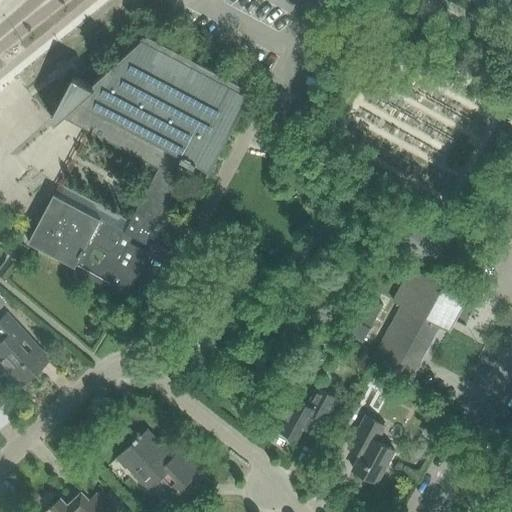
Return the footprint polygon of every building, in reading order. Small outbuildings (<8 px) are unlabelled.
[(358,25),(352,37),(351,38),(366,45),(372,33),(358,25)] [(54,194),(28,242),(56,257),(75,267),(78,278),(97,288),(108,284),(129,295),(137,280),(151,253),(130,242),(133,237),(147,244),(181,179),(187,182),(195,165),(211,174),(255,91),(226,75),(231,65),(219,58),(213,69),(207,63),(165,41),(163,41),(158,39),(148,34),(141,41),(92,85),(75,76),(52,118),(57,124),(63,119),(157,169),(124,231),(101,219),(54,194)] [(391,240),(434,263),(445,241),(403,218),(391,240)] [(423,359),(441,325),(445,318),(454,322),(466,299),(412,270),(394,302),(403,307),(374,361),(409,379),(420,358),(423,359)] [(359,320),(372,326),(383,305),(371,299),(359,320)] [(0,319),(0,369),(17,388),(47,360),(5,315),(0,319)] [(358,322),(351,336),(363,343),(371,328),(358,322)] [(312,337),(307,346),(317,352),(322,343),(312,337)] [(349,340),(343,350),(355,357),(361,347),(349,340)] [(326,422),(339,400),(318,388),(308,406),(292,397),(276,427),(302,441),(315,416),(326,422)] [(439,405),(423,433),(437,441),(452,413),(439,405)] [(366,416),(348,448),(361,454),(353,469),(377,482),(395,451),(377,441),(385,426),(366,416)] [(146,431),(118,456),(148,489),(159,478),(169,489),(166,491),(172,497),(176,494),(200,471),(181,451),(172,458),(146,431)] [(46,511),(113,511),(115,510),(107,501),(105,504),(96,495),(91,499),(82,488),(65,504),(61,499),(46,511)]
